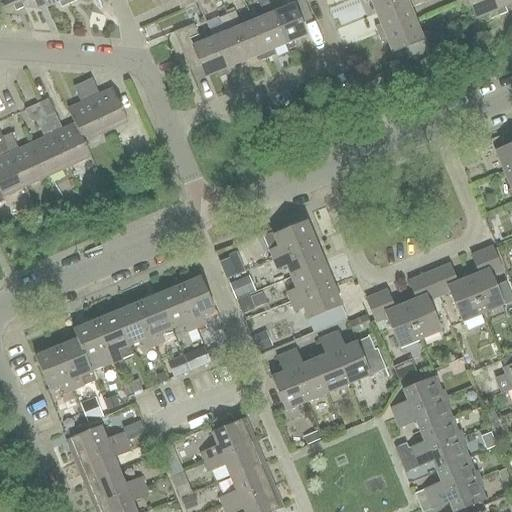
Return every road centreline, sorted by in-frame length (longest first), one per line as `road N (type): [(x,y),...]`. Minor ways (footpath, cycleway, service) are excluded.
road 1 (residential): [(325,172),(366,274),(477,227),(436,126)]
road 2 (residential): [(310,511),(193,224)]
road 3 (residential): [(177,145),(344,75),(316,0)]
road 4 (residential): [(0,309),(193,224)]
road 5 (residential): [(63,511),(0,356)]
road 6 (residential): [(141,60),(0,45)]
road 7 (residential): [(206,219),(325,172)]
road 8 (residential): [(325,172),(436,126)]
